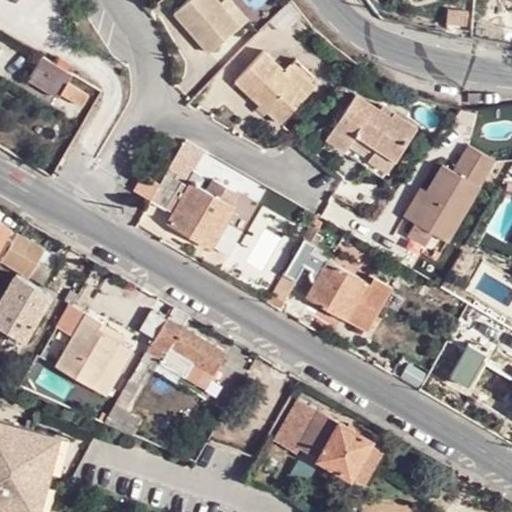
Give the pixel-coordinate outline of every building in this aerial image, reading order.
[(236,22),(217,0),(183,0),(169,12),(203,52),(236,22)] [(229,0),(217,0),(236,22),(243,17),(229,0)] [(275,122),(306,90),(284,69),(262,49),(231,82),(275,122)] [(72,74),(40,55),(26,78),(56,96),(59,91),(80,103),(86,93),(67,81),(72,74)] [(284,69),(306,90),(310,84),(288,64),(284,69)] [(387,115),(378,110),(353,93),(326,135),(344,147),(348,141),(369,155),(368,157),(385,169),(413,126),(391,110),(387,115)] [(382,103),(378,110),(387,115),(391,110),(382,103)] [(157,183),(148,198),(164,208),(166,204),(173,209),(190,180),(199,183),(203,177),(199,171),(192,166),(186,179),(173,173),(180,159),(185,162),(190,151),(178,145),(157,183)] [(444,166),(427,193),(410,221),(414,224),(431,234),(447,244),(497,162),(467,145),(451,171),(444,166)] [(132,188),(148,198),(157,183),(140,174),(132,188)] [(190,180),(173,209),(167,220),(210,245),(233,204),(199,183),(190,180)] [(410,221),(427,193),(419,189),(402,217),(410,221)] [(0,257),(15,232),(0,223),(0,257)] [(310,224),(283,272),(293,279),(302,262),(310,249),(318,234),(313,231),(315,227),(310,224)] [(425,245),(431,234),(414,224),(407,234),(425,245)] [(46,247),(16,229),(15,232),(0,257),(0,259),(29,276),(46,247)] [(326,259),(310,249),(302,262),(310,267),(307,273),(308,275),(310,278),(314,280),(326,259)] [(326,259),(314,280),(303,298),(363,333),(390,285),(373,274),(367,282),(326,259)] [(17,273),(0,301),(0,324),(25,339),(52,293),(17,273)] [(269,292),(264,300),(277,308),(283,298),(269,292)] [(72,335),(87,311),(70,303),(56,326),(72,335)] [(181,320),(186,312),(173,304),(165,317),(172,321),(175,317),(181,320)] [(146,348),(165,317),(149,308),(136,328),(150,336),(144,347),(146,348)] [(97,327),(101,319),(87,311),(72,335),(54,364),(102,394),(131,347),(122,342),(97,327)] [(172,321),(165,317),(146,348),(160,356),(159,359),(203,384),(212,370),(213,370),(224,350),(172,321)] [(126,334),(101,319),(97,327),(122,342),(126,334)] [(103,421),(112,425),(148,362),(140,357),(103,421)] [(381,447),(296,397),(272,438),(295,452),(299,444),(316,455),(316,458),(360,482),(381,447)] [(55,511),(75,436),(0,416),(0,511),(55,511)]
